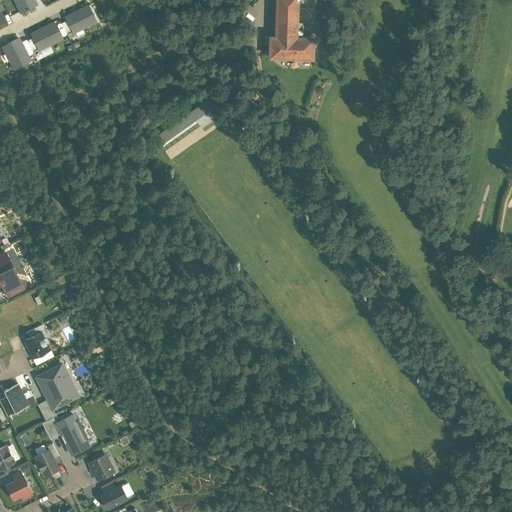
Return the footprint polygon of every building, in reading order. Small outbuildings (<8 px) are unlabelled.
[(14,0),(21,14),(38,5),(35,0),(14,0)] [(270,36),(269,56),(313,57),(314,38),(296,37),(296,34),(296,22),(297,1),(308,1),(308,0),(276,0),(275,36),(270,36)] [(89,5),(65,17),(67,21),(73,34),(75,33),(97,22),(89,5)] [(62,24),(69,39),(76,36),(75,33),(73,34),(67,21),(62,24)] [(63,39),(54,23),(31,34),(33,38),(39,51),(40,50),(63,39)] [(34,54),(35,56),(42,53),(40,50),(39,51),(33,38),(27,41),(34,54)] [(16,40),(2,47),(6,54),(8,52),(16,69),(31,61),(31,60),(36,58),(35,56),(34,54),(28,56),(23,45),(20,46),(16,40)] [(215,110),(209,101),(156,136),(163,145),(215,110)] [(6,253),(0,255),(0,299),(1,301),(24,289),(6,253)] [(25,302),(7,311),(0,314),(0,327),(1,330),(14,324),(16,327),(33,319),(29,310),(34,308),(29,299),(25,302)] [(26,333),(29,338),(40,332),(45,330),(42,325),(26,333)] [(25,340),(34,358),(49,350),(40,332),(29,338),(25,340)] [(48,399),(53,408),(78,395),(62,364),(37,377),(48,399)] [(23,394),(18,383),(4,390),(7,396),(15,411),(28,404),(23,394)] [(30,391),(23,394),(28,404),(30,408),(37,404),(30,391)] [(0,400),(7,415),(15,411),(7,396),(0,399),(0,400)] [(53,408),(48,399),(37,404),(46,421),(56,415),(53,408)] [(73,414),(56,423),(61,433),(62,436),(61,436),(65,443),(66,443),(72,455),(89,446),(86,440),(89,438),(79,420),(77,421),(73,414)] [(50,439),(61,433),(56,423),(53,417),(42,423),(50,439)] [(121,440),(124,447),(130,444),(127,437),(121,440)] [(49,449),(54,458),(59,456),(52,444),(47,446),(49,449)] [(6,446),(0,448),(0,468),(14,462),(6,446)] [(49,449),(35,456),(39,463),(38,463),(41,469),(45,475),(58,468),(49,449)] [(109,460),(108,461),(107,460),(105,461),(102,456),(100,457),(99,455),(93,458),(94,460),(89,462),(91,467),(95,474),(98,480),(113,472),(111,468),(112,467),(109,460)] [(12,475),(15,481),(23,477),(21,471),(12,475)] [(15,481),(6,485),(14,499),(22,495),(24,499),(32,495),(23,477),(15,481)] [(105,494),(115,489),(112,482),(101,488),(105,494)] [(101,496),(108,509),(127,499),(121,486),(115,489),(105,494),(101,496)]
